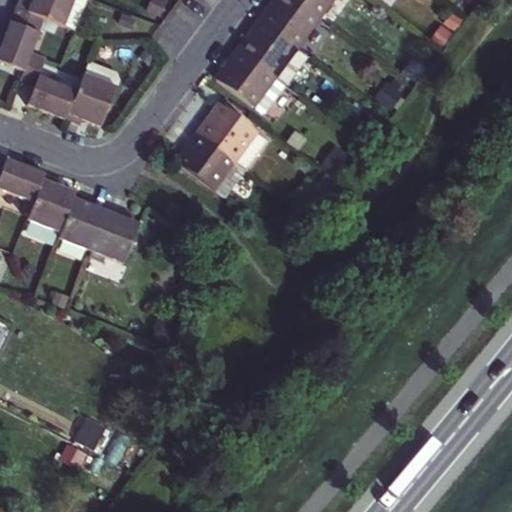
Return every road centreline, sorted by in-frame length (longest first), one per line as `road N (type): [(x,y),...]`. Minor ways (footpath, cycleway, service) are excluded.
road 1 (residential): [(0,129),(87,161),(118,155),(238,0)]
road 2 (primary): [(511,363),(388,511)]
